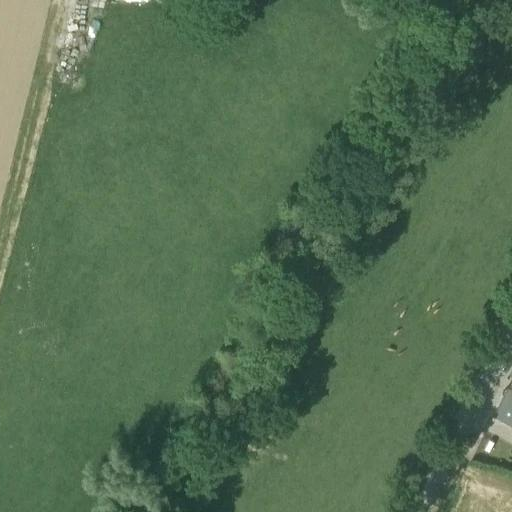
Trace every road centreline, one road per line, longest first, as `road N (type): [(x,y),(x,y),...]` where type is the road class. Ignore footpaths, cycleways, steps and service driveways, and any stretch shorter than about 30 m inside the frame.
road 1 (track): [(175,511),(484,0)]
road 2 (residential): [(426,511),(511,345)]
